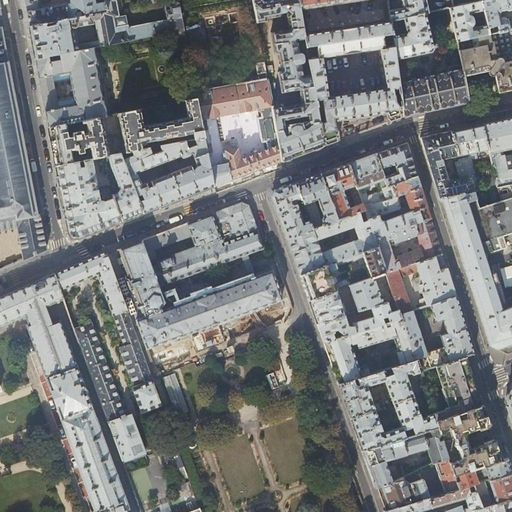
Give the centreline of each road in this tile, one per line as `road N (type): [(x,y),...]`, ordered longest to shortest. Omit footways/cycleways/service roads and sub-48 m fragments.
road 1 (residential): [(375,511),(257,182)]
road 2 (residential): [(408,127),(489,378)]
road 3 (residential): [(61,258),(11,0)]
road 4 (residential): [(61,258),(257,182)]
road 5 (residential): [(257,182),(408,127)]
